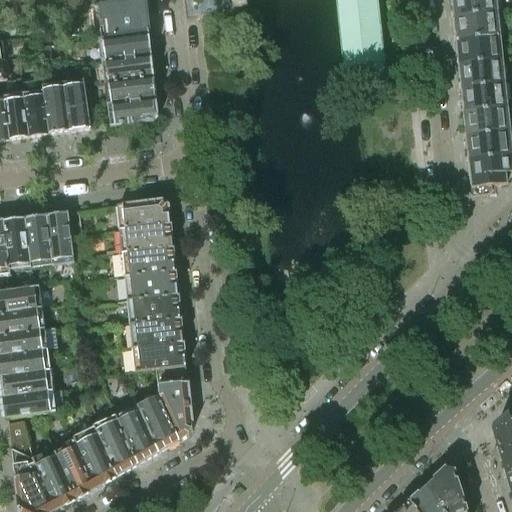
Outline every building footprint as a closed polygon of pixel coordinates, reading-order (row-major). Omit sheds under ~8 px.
[(78,10),(76,0),(67,0),(70,11),(78,10)] [(84,0),(76,0),(78,10),(86,8),(84,0)] [(100,8),(105,41),(149,36),(145,3),(142,3),(141,0),(131,0),(132,4),(100,8)] [(231,0),(233,12),(247,11),(245,0),(334,0),(345,82),(386,78),(377,0),(231,0)] [(494,0),(449,0),(450,7),(454,10),(454,18),(496,14),(494,0)] [(43,16),(42,8),(30,10),(31,18),(43,16)] [(496,14),(454,18),(454,19),(452,23),(453,31),(456,34),(457,42),(499,38),(496,14)] [(149,36),(105,41),(98,42),(101,64),(151,58),(149,36)] [(26,39),(29,58),(36,57),(34,38),(26,39)] [(499,38),(457,42),(457,43),(455,47),(456,55),(459,58),(459,66),(501,61),(499,38)] [(151,58),(101,64),(104,86),(154,80),(151,58)] [(501,61),(459,66),(460,67),(457,70),(458,79),(461,81),(462,90),(504,85),(501,61)] [(154,80),(104,86),(106,107),(156,101),(154,80)] [(83,82),(62,85),(69,135),(90,132),(83,82)] [(41,88),(42,92),(48,137),(69,135),(62,85),(41,88)] [(504,85),(462,90),(462,91),(460,94),(461,102),(464,106),(465,114),(506,109),(504,85)] [(42,92),(22,95),(28,140),(48,137),(42,92)] [(22,95),(3,97),(9,143),(28,140),(22,95)] [(3,97),(0,97),(0,145),(1,144),(9,143),(3,97)] [(156,101),(106,107),(109,130),(153,124),(158,117),(156,101)] [(506,109),(465,114),(462,118),(463,126),(466,130),(467,138),(509,133),(506,109)] [(509,133),(467,138),(465,142),(466,150),(469,153),(470,162),(511,157),(509,133)] [(511,164),(511,157),(470,162),(467,166),(468,174),(471,176),(473,193),(477,197),(488,196),(492,191),(491,187),(505,186),(504,174),(511,172),(511,164)] [(117,209),(119,233),(170,227),(168,208),(162,203),(117,209)] [(67,215),(45,218),(52,267),(74,265),(67,215)] [(45,218),(25,221),(24,221),(31,270),(52,267),(45,218)] [(24,221),(2,223),(10,273),(31,270),(24,221)] [(2,223),(0,223),(0,278),(10,277),(10,273),(2,223)] [(170,227),(119,233),(121,256),(173,250),(170,227)] [(173,250),(121,256),(124,280),(175,274),(173,250)] [(175,274),(124,280),(126,303),(178,297),(175,274)] [(0,293),(0,316),(42,310),(39,288),(0,293)] [(178,297),(126,303),(129,327),(180,321),(178,297)] [(42,310),(0,316),(0,336),(45,331),(42,310)] [(180,321),(129,327),(131,351),(183,345),(180,321)] [(45,331),(0,336),(0,358),(48,352),(45,331)] [(183,345),(131,351),(134,376),(155,374),(186,370),(183,345)] [(48,352),(0,358),(0,369),(2,380),(50,374),(48,352)] [(186,370),(155,374),(158,389),(187,385),(186,370)] [(50,374),(2,380),(4,401),(53,395),(50,374)] [(187,385),(158,389),(159,399),(178,444),(189,438),(192,431),(187,385)] [(53,395),(4,401),(7,421),(56,415),(53,395)] [(178,444),(159,399),(138,409),(158,455),(178,444)] [(158,455),(138,409),(115,419),(137,467),(158,455)] [(137,467),(115,419),(94,429),(95,431),(116,479),(137,467)] [(511,426),(507,420),(494,430),(493,434),(507,480),(511,478),(511,426)] [(8,427),(11,453),(17,452),(30,450),(23,425),(8,427)] [(116,479),(95,431),(73,441),(75,444),(96,490),(116,479)] [(96,490),(75,444),(54,453),(75,502),(96,490)] [(33,462),(17,452),(11,453),(15,476),(35,467),(33,463),(33,462)] [(54,511),(75,502),(54,453),(33,463),(35,467),(53,511),(54,511)] [(53,511),(35,467),(15,476),(19,511),(53,511)] [(446,471),(425,491),(439,511),(466,511),(454,473),(446,471)] [(439,511),(425,491),(411,505),(414,511),(439,511)]
